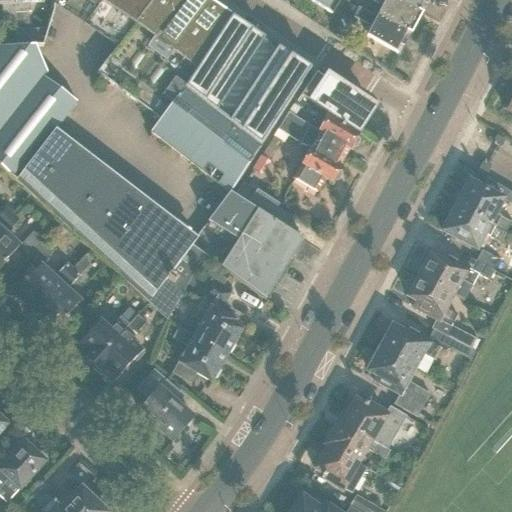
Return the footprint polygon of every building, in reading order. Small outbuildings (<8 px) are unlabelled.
[(3,26),(15,25),(14,0),(0,0),(0,1),(2,2),(3,26)] [(14,0),(15,25),(29,25),(27,0),(37,0),(14,0)] [(102,0),(101,3),(135,26),(101,72),(162,117),(150,134),(229,193),(311,69),(206,0),(102,0)] [(307,0),(331,15),(340,0),(307,0)] [(410,34),(422,14),(396,0),(370,0),(382,7),(379,14),(377,16),(410,34)] [(396,0),(422,14),(429,0),(396,0)] [(377,16),(379,14),(375,12),(373,16),(359,8),(353,17),(371,27),(366,36),(399,55),(410,34),(377,16)] [(193,243),(192,242),(194,240),(53,136),(79,101),(45,75),(48,72),(33,46),(0,47),(0,167),(148,302),(193,243)] [(358,134),(360,135),(378,107),(326,73),(323,77),(316,72),(301,96),(308,101),(307,102),(319,109),(329,115),(358,134)] [(511,88),(501,109),(511,115),(511,88)] [(358,134),(329,115),(319,132),(287,114),(282,123),(344,159),(348,150),(350,151),(351,148),(356,147),(358,142),(357,137),(358,136),(359,136),(360,135),(358,134)] [(339,167),(344,159),(282,123),(277,131),(310,150),(301,166),(293,180),(317,194),(325,181),(332,185),(334,182),(338,180),(341,175),(339,171),(341,168),(339,167)] [(500,147),(504,140),(496,136),(492,143),(500,147)] [(487,173),(490,166),(483,162),(479,170),(487,173)] [(455,207),(505,234),(511,224),(495,215),(503,201),(469,182),(467,186),(464,187),(462,192),(462,195),(455,207)] [(236,243),(220,267),(265,301),(303,241),(231,196),(208,224),(236,243)] [(0,228),(14,214),(6,207),(0,214),(0,228)] [(500,244),(505,234),(455,207),(449,220),(446,221),(444,226),(444,229),(442,232),(476,250),(484,235),(500,244)] [(14,214),(0,228),(0,269),(4,265),(6,266),(7,265),(5,263),(18,248),(4,236),(19,219),(14,214)] [(28,258),(43,241),(33,232),(21,244),(23,246),(20,250),(28,258)] [(43,241),(28,258),(36,265),(40,262),(42,264),(54,251),(43,241)] [(476,263),(493,272),(499,260),(482,251),(476,262),(476,263)] [(476,263),(476,262),(471,260),(467,269),(440,255),(437,260),(429,256),(425,265),(423,267),(420,272),(420,275),(418,277),(453,295),(452,296),(464,302),(478,275),(488,281),(493,272),(476,263)] [(192,337),(226,357),(227,354),(230,354),(234,347),(233,344),(241,331),(232,326),(235,322),(217,311),(220,305),(223,307),(232,292),(222,286),(229,274),(204,259),(197,272),(211,280),(202,295),(204,296),(197,307),(207,313),(193,337),(192,337)] [(35,312),(77,265),(71,260),(68,264),(67,263),(52,279),(39,267),(26,282),(24,280),(22,281),(23,283),(14,293),(16,295),(15,299),(23,305),(26,305),(35,312)] [(77,265),(35,312),(43,319),(42,324),(50,330),(53,329),(55,331),(65,321),(66,322),(68,320),(66,318),(79,304),(65,292),(80,275),(79,274),(83,271),(77,265)] [(445,310),(452,296),(453,295),(418,277),(417,279),(416,279),(411,288),(412,289),(407,298),(415,302),(412,307),(435,320),(450,328),(451,326),(456,316),(445,310)] [(129,325),(91,368),(99,375),(102,376),(105,378),(108,374),(115,381),(131,363),(136,362),(144,353),(134,344),(137,341),(129,335),(133,331),(136,334),(146,323),(138,316),(129,325)] [(129,325),(120,317),(109,330),(98,320),(91,327),(91,332),(78,347),(82,351),(79,354),(81,356),(82,360),(91,368),(129,325)] [(475,339),(451,326),(450,328),(435,320),(431,329),(432,330),(471,349),(475,339)] [(471,349),(432,330),(426,341),(400,327),(398,331),(392,327),(380,350),(414,368),(421,354),(437,362),(443,351),(448,350),(466,358),(471,349)] [(192,337),(193,337),(178,328),(172,339),(187,347),(171,374),(190,384),(195,374),(211,383),(212,379),(216,379),(220,372),(219,369),(226,357),(192,337)] [(407,382),(414,368),(380,350),(368,372),(374,375),(372,379),(399,394),(394,405),(416,417),(429,394),(416,387),(407,382)] [(172,442),(192,418),(171,401),(178,393),(166,382),(139,413),(172,442)] [(387,450),(406,417),(389,407),(384,415),(365,403),(363,406),(354,401),(343,420),(341,419),(338,423),(387,450)] [(0,432),(8,423),(0,415),(0,432)] [(389,451),(387,450),(338,423),(334,431),(332,430),(325,442),(327,443),(325,446),(357,464),(366,450),(384,460),(389,451)] [(36,454),(24,444),(0,470),(0,497),(6,503),(18,490),(19,491),(22,487),(25,488),(30,482),(29,479),(46,461),(46,458),(41,452),(37,453),(36,454)] [(357,464),(325,446),(323,450),(325,451),(314,470),(323,475),(321,478),(342,490),(343,489),(351,495),(366,469),(357,464)] [(61,511),(104,511),(81,490),(68,503),(61,496),(60,498),(48,486),(41,493),(61,511)] [(61,511),(41,493),(35,500),(43,508),(40,511),(61,511)] [(356,511),(369,511),(373,506),(356,496),(349,507),(356,511)] [(300,497),(289,511),(355,511),(350,508),(347,511),(333,511),(319,502),(315,507),(300,497)]
